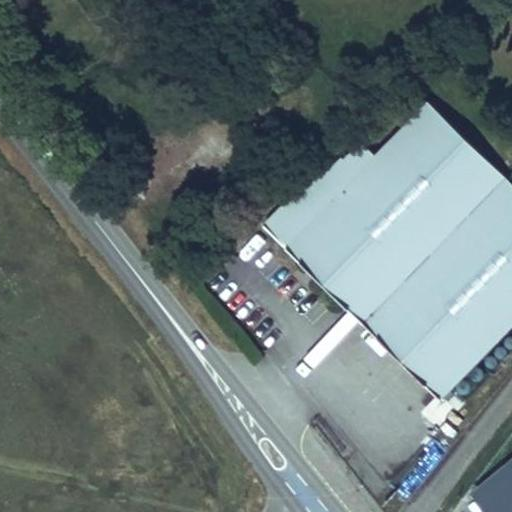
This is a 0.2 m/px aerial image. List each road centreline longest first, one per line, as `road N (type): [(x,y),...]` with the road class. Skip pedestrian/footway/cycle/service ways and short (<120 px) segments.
road 1 (primary): [(308,501),(0,96)]
road 2 (residential): [(511,393),(420,511)]
